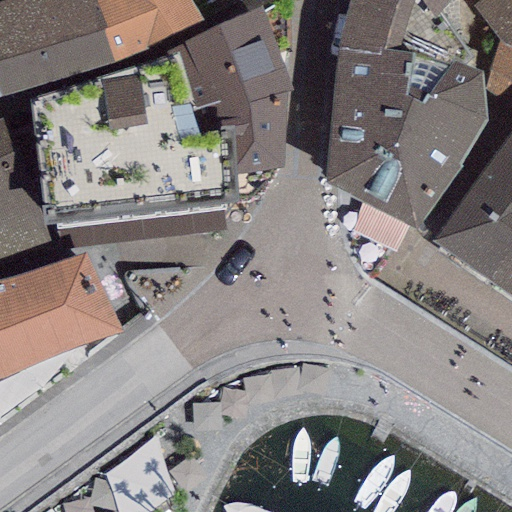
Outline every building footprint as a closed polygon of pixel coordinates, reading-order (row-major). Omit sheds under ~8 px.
[(0,0),(0,91),(2,90),(114,59),(113,56),(101,22),(106,21),(97,0),(0,0)] [(200,12),(192,0),(97,0),(106,21),(101,22),(113,56),(139,45),(200,12)] [(192,0),(200,12),(226,0),(192,0)] [(408,0),(347,0),(343,12),(337,41),(395,39),(408,0)] [(488,73),(499,36),(465,0),(448,0),(434,17),(422,0),(408,0),(395,39),(469,64),(488,73)] [(422,0),(434,17),(448,0),(422,0)] [(511,0),(465,0),(499,36),(511,44),(511,0)] [(175,41),(176,48),(192,107),(286,86),(290,85),(261,1),(218,18),(175,41)] [(511,103),(511,44),(499,36),(488,73),(483,92),(487,116),(497,122),(511,103)] [(395,39),(337,41),(325,178),(414,223),(487,116),(483,92),(488,73),(469,64),(395,39)] [(12,128),(42,215),(238,197),(238,169),(233,116),(195,118),(192,107),(176,48),(28,92),(33,123),(12,128)] [(286,86),(192,107),(195,118),(233,116),(238,169),(238,197),(250,198),(273,162),(282,161),(286,86)] [(12,128),(5,114),(0,115),(0,257),(52,242),(42,215),(12,128)] [(511,123),(464,187),(432,235),(511,289),(511,123)] [(0,380),(122,332),(86,253),(0,277),(0,380)]
